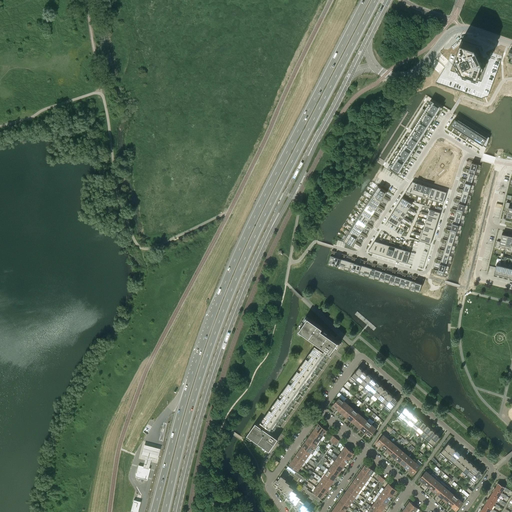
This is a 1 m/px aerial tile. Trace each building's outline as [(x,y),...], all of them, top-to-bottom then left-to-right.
[(442,72),(436,82),(481,99),(485,97),(488,96),(500,62),(502,56),(476,46),(461,41),(456,56),(452,65),(449,61),(444,68),(443,70),(442,72)] [(390,164),(388,167),(398,174),(416,146),(420,140),(422,136),(441,107),(431,100),(429,103),(431,104),(426,111),(424,110),(423,109),(410,128),(412,130),(409,134),(410,134),(409,134),(411,135),(408,139),(407,142),(401,150),(400,153),(392,165),(390,164)] [(456,116),(451,125),(486,148),(489,137),(456,116)] [(465,168),(463,171),(468,173),(474,175),(474,174),(476,169),(479,170),(481,165),(472,162),(470,168),(469,169),(465,168)] [(461,178),(460,182),(465,183),(471,185),(471,184),(473,179),(476,180),(478,175),(474,174),(474,175),(468,173),(467,178),(466,180),(461,178)] [(412,181),(406,192),(410,193),(412,194),(416,182),(412,181)] [(416,182),(412,194),(416,195),(417,195),(421,184),(416,182)] [(458,188),(457,192),(462,193),(468,195),(470,189),(473,190),(475,185),(471,184),(471,185),(465,183),(464,188),(463,188),(463,190),(458,188)] [(421,184),(417,195),(418,196),(422,197),(426,186),(421,184)] [(377,186),(374,190),(384,197),(385,196),(387,192),(377,186)] [(426,186),(422,197),(426,198),(427,198),(431,187),(426,186)] [(431,187),(427,198),(428,199),(433,200),(436,189),(431,187)] [(436,189),(433,200),(437,201),(438,202),(441,190),(436,189)] [(374,190),(372,195),(381,201),(384,197),(374,190)] [(441,190),(438,202),(439,202),(443,203),(447,192),(441,190)] [(455,198),(454,202),(459,203),(465,205),(467,199),(470,200),(471,196),(468,195),(462,193),(460,198),(460,200),(455,198)] [(372,195),(369,200),(378,206),(379,205),(381,201),(372,195)] [(402,198),(399,202),(409,209),(410,208),(412,204),(402,198)] [(369,200),(366,204),(376,210),(376,209),(378,207),(378,206),(369,200)] [(399,202),(396,207),(406,213),(409,209),(399,202)] [(452,208),(451,212),(456,213),(462,215),(464,209),(467,210),(468,206),(465,205),(459,203),(457,208),(457,210),(452,208)] [(366,204),(363,209),(373,215),(373,214),(376,210),(366,204)] [(396,207),(393,211),(403,218),(406,213),(396,207)] [(363,209),(360,213),(370,219),(372,216),(373,215),(363,209)] [(428,213),(427,214),(439,218),(440,213),(429,209),(428,213)] [(393,211),(391,216),(400,222),(403,218),(393,211)] [(360,213),(357,218),(367,224),(367,223),(370,219),(360,213)] [(449,219),(448,222),(452,224),(453,223),(459,225),(460,220),(464,221),(465,216),(462,215),(456,213),(454,218),(454,219),(453,220),(449,219)] [(427,215),(426,220),(437,223),(439,218),(427,214),(427,215)] [(391,216),(387,221),(397,227),(400,222),(391,216)] [(357,218),(354,222),(364,228),(366,225),(367,224),(357,218)] [(426,220),(424,225),(435,228),(437,223),(426,220)] [(354,222),(351,227),(361,233),(362,232),(364,228),(354,222)] [(446,229),(445,232),(449,234),(449,233),(455,235),(457,230),(460,231),(462,226),(459,225),(453,223),(452,224),(451,229),(450,230),(446,229)] [(423,230),(434,233),(435,228),(424,225),(423,230)] [(351,227),(348,231),(358,238),(361,234),(361,233),(351,227)] [(420,234),(420,235),(432,239),(434,233),(423,230),(422,229),(420,234)] [(348,231),(345,236),(355,242),(356,241),(358,238),(348,231)] [(442,239),(441,242),(446,244),(452,245),(454,240),(457,241),(459,236),(455,235),(449,233),(449,234),(448,239),(447,240),(442,239)] [(497,241),(495,247),(499,248),(499,246),(505,248),(508,235),(502,234),(500,242),(497,241)] [(420,236),(418,240),(431,244),(432,239),(420,235),(420,236)] [(345,236),(342,241),(352,247),(355,243),(355,242),(345,236)] [(375,241),(368,251),(376,253),(379,242),(375,241)] [(379,242),(376,253),(381,255),(384,244),(385,243),(380,241),(379,242)] [(384,244),(381,255),(386,257),(389,245),(384,244)] [(439,249),(438,252),(443,254),(449,256),(449,255),(451,250),(454,251),(456,246),(452,245),(446,244),(445,249),(444,249),(444,250),(439,249)] [(389,245),(386,257),(391,258),(395,247),(390,246),(389,245)] [(395,247),(391,258),(396,260),(400,248),(399,248),(395,247)] [(400,248),(396,260),(401,261),(405,250),(401,249),(400,248)] [(405,250),(401,261),(407,263),(411,251),(405,249),(405,250)] [(332,250),(329,261),(335,263),(334,266),(338,268),(339,265),(341,258),(336,257),(334,256),(335,252),(332,250)] [(341,258),(339,265),(345,266),(344,270),(348,271),(349,268),(351,262),(346,260),(344,259),(346,255),(342,254),(341,258)] [(436,259),(435,263),(440,264),(446,266),(446,265),(448,260),(451,261),(452,256),(449,255),(449,256),(443,254),(441,259),(441,261),(436,259)] [(351,262),(349,268),(355,269),(354,273),(359,274),(360,271),(359,271),(361,265),(356,263),(354,262),(356,258),(352,257),(351,262)] [(361,265),(359,271),(360,271),(365,273),(364,276),(369,277),(370,274),(369,274),(371,268),(366,266),(364,266),(366,261),(362,260),(361,265)] [(371,268),(369,274),(370,274),(375,276),(374,279),(379,280),(380,277),(381,271),(376,269),(375,269),(376,264),(372,263),(371,268)] [(433,269),(432,273),(443,276),(445,270),(448,271),(449,266),(446,265),(446,266),(440,264),(438,269),(438,271),(433,269)] [(381,271),(380,277),(385,279),(384,282),(389,284),(390,280),(392,274),(391,274),(386,273),(386,272),(385,272),(386,267),(383,266),(381,271)] [(392,274),(390,280),(395,282),(394,285),(399,287),(400,283),(402,277),(401,277),(396,276),(395,275),(396,270),(393,269),(391,274),(392,274)] [(402,277),(400,283),(405,285),(404,288),(409,290),(410,287),(412,280),(406,279),(407,279),(405,278),(406,274),(403,272),(401,277),(402,277)] [(412,280),(410,287),(416,288),(415,292),(419,293),(422,284),(417,282),(415,281),(416,277),(413,276),(412,280)] [(268,453),(276,442),(278,438),(273,435),(333,349),(335,351),(341,344),(326,333),(327,331),(306,316),(297,329),(317,343),(259,425),(256,423),(245,437),(268,453)] [(355,382),(356,380),(363,371),(362,370),(362,369),(359,367),(350,378),(355,382)] [(356,380),(360,383),(368,375),(367,375),(366,374),(366,373),(364,370),(363,371),(356,380)] [(360,383),(365,387),(373,378),(368,374),(367,375),(368,375),(360,383)] [(369,391),(377,382),(373,378),(365,387),(369,391)] [(381,385),(377,382),(369,391),(373,395),(381,385)] [(373,395),(371,398),(375,401),(378,398),(385,389),(381,385),(373,395)] [(385,389),(378,398),(382,402),(390,393),(385,389)] [(393,395),(390,393),(382,402),(386,406),(394,397),(393,397),(392,396),(393,395)] [(386,406),(385,407),(389,411),(399,400),(398,400),(398,401),(396,399),(397,399),(394,396),(393,397),(394,397),(386,406)] [(338,409),(344,401),(340,397),(333,405),(338,409)] [(344,401),(338,409),(342,413),(349,405),(344,401)] [(349,405),(342,413),(347,417),(353,409),(349,405)] [(401,422),(403,420),(410,411),(408,410),(409,409),(406,407),(397,418),(401,422)] [(353,409),(347,417),(351,421),(358,413),(353,409)] [(403,420),(407,423),(414,415),(413,413),(410,410),(410,411),(403,420)] [(358,413),(351,421),(356,425),(363,417),(358,413)] [(414,415),(407,423),(411,427),(419,418),(415,414),(414,415)] [(363,417),(356,425),(360,429),(367,421),(363,417)] [(419,418),(411,427),(416,431),(424,422),(419,418)] [(367,421),(360,429),(365,433),(372,425),(367,421)] [(424,422),(416,431),(420,434),(428,425),(424,422)] [(319,424),(314,429),(323,435),(327,430),(319,423),(319,424)] [(372,425),(365,433),(370,437),(376,429),(372,425)] [(428,425),(420,434),(424,438),(432,429),(428,425)] [(314,429),(311,434),(320,440),(323,435),(314,429)] [(424,438),(429,442),(436,433),(434,432),(435,431),(432,429),(424,438)] [(388,439),(390,437),(385,433),(377,443),(381,447),(388,439)] [(429,442),(427,444),(432,448),(441,437),(441,436),(440,437),(439,436),(439,435),(436,433),(429,442)] [(311,434),(308,438),(317,444),(320,440),(311,434)] [(308,438),(305,443),(314,449),(316,450),(319,446),(317,444),(308,438)] [(386,450),(393,443),(388,439),(381,447),(386,450)] [(305,443),(302,447),(310,453),(312,454),(316,450),(314,449),(305,443)] [(390,454),(397,446),(393,443),(386,450),(390,454)] [(444,458),(445,456),(452,447),(451,446),(451,445),(448,443),(439,454),(444,458)] [(160,450),(144,446),(140,458),(156,462),(160,450)] [(345,446),(341,452),(350,458),(353,453),(345,446)] [(395,458),(402,450),(397,446),(390,454),(395,458)] [(445,456),(449,460),(457,450),(456,451),(455,450),(456,449),(453,446),(452,447),(445,456)] [(302,447),(299,451),(307,457),(310,453),(302,447)] [(400,462),(406,454),(402,450),(395,458),(400,462)] [(454,463),(462,454),(457,450),(449,460),(454,463)] [(299,451),(296,456),(304,462),(307,457),(299,451)] [(341,452),(338,457),(347,463),(350,458),(341,452)] [(406,454),(400,462),(404,466),(411,458),(406,454)] [(458,467),(466,458),(462,454),(454,463),(458,467)] [(335,455),(332,459),(335,461),(343,467),(347,463),(338,457),(335,455)] [(296,456),(293,460),(301,466),(304,462),(296,456)] [(411,458),(404,466),(409,470),(415,462),(411,458)] [(462,471),(470,462),(466,458),(458,467),(462,471)] [(293,460),(289,465),(298,471),(301,466),(293,460)] [(335,461),(332,465),(340,471),(343,467),(335,461)] [(415,462),(409,470),(413,474),(420,466),(415,462)] [(467,474),(475,465),(470,462),(462,471),(467,474)] [(366,464),(362,470),(370,476),(374,471),(366,464)] [(138,465),(135,477),(139,478),(143,479),(147,480),(150,468),(138,465)] [(332,465),(329,470),(337,476),(340,471),(332,465)] [(475,465),(467,474),(471,478),(478,470),(478,469),(477,468),(477,467),(475,465)] [(471,478),(469,480),(474,484),(484,473),(483,472),(483,473),(481,472),(482,471),(479,469),(478,469),(478,470),(471,478)] [(329,470),(326,474),(334,480),(337,476),(329,470)] [(362,470),(359,474),(367,480),(370,476),(362,470)] [(419,479),(424,483),(431,475),(426,471),(419,479)] [(429,487),(435,479),(437,477),(432,473),(431,475),(424,483),(429,487)] [(326,474),(322,479),(331,485),(334,480),(326,474)] [(359,474),(355,479),(364,485),(367,480),(359,474)] [(274,483),(280,488),(285,480),(285,481),(286,479),(281,476),(278,481),(276,480),(274,483)] [(322,479),(319,483),(328,489),(331,485),(322,479)] [(355,479),(352,483),(361,489),(364,485),(355,479)] [(433,491),(440,483),(435,479),(429,487),(433,491)] [(290,484),(285,481),(285,480),(280,488),(279,489),(283,492),(284,492),(289,485),(290,484)] [(319,483),(316,487),(325,493),(328,489),(319,483)] [(352,483),(349,487),(358,493),(361,489),(352,483)] [(389,483),(384,489),(393,495),(397,490),(389,483)] [(438,495),(444,487),(440,483),(433,491),(438,495)] [(499,483),(495,489),(501,493),(505,487),(499,483)] [(282,494),(287,497),(293,490),(294,488),(289,485),(284,492),(283,492),(282,494)] [(442,498),(449,491),(451,489),(446,485),(444,487),(438,495),(442,498)] [(316,487),(313,492),(321,498),(325,493),(316,487)] [(349,487),(346,492),(355,498),(358,493),(349,487)] [(384,489),(381,493),(390,499),(393,495),(384,489)] [(498,498),(501,493),(495,489),(492,494),(498,498)] [(286,498),(291,502),(296,494),(297,493),(293,490),(287,497),(286,498)] [(449,491),(442,498),(447,502),(454,495),(449,491)] [(346,492),(343,496),(351,502),(355,498),(346,492)] [(381,493),(378,498),(387,504),(390,499),(381,493)] [(301,498),(296,494),(291,502),(290,503),(294,506),(295,506),(300,499),(301,498)] [(492,494),(488,499),(495,503),(498,498),(492,494)] [(454,495),(447,502),(451,506),(458,498),(454,495)] [(343,496),(340,501),(348,507),(351,502),(343,496)] [(378,498),(375,502),(384,508),(387,504),(378,498)] [(458,498),(451,506),(456,510),(463,502),(458,498)] [(294,508),(298,511),(304,504),(305,502),(300,499),(295,506),(294,506),(294,508)] [(491,508),(495,503),(488,499),(485,504),(491,508)] [(131,511),(132,511),(137,511),(140,502),(137,501),(134,500),(131,511)] [(340,501),(337,505),(345,511),(348,507),(340,501)] [(410,501),(406,507),(412,511),(415,511),(418,508),(410,501)] [(375,502),(372,507),(379,511),(380,511),(384,508),(375,502)]
